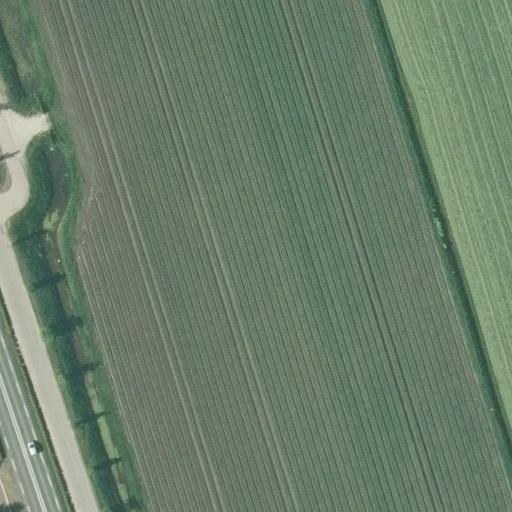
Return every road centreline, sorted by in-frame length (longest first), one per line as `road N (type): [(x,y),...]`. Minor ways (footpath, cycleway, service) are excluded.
road 1 (unclassified): [(87,511),(0,249)]
road 2 (primary): [(43,511),(0,382)]
